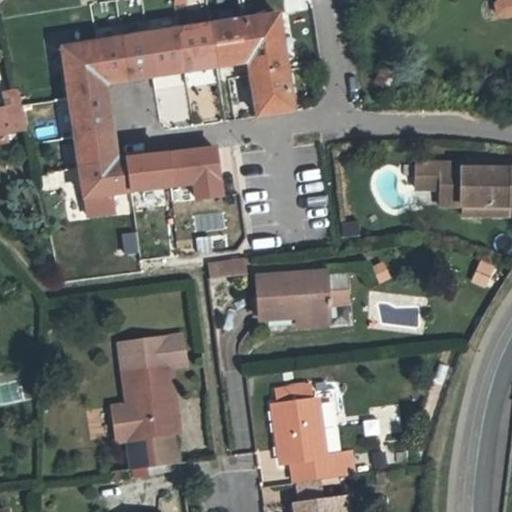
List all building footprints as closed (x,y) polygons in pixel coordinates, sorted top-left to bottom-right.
[(511,15),(511,0),(490,0),(493,18),(511,15)] [(278,15),(242,21),(210,26),(178,31),(147,36),(122,40),(97,43),(103,83),(105,83),(128,79),(153,75),(185,70),(216,65),(248,60),(248,61),(251,75),(257,116),(293,110),(286,70),(278,15)] [(62,49),(70,98),(76,139),(112,133),(106,93),(105,83),(103,83),(97,43),(62,49)] [(20,105),(17,89),(7,90),(4,95),(6,106),(0,106),(0,141),(6,140),(4,130),(25,127),(20,105)] [(116,161),(112,133),(76,139),(80,168),(116,163),(116,161)] [(165,155),(130,159),(133,191),(169,186),(170,186),(165,155)] [(116,163),(80,168),(86,216),(114,212),(111,194),(133,191),(130,159),(116,161),(116,163)] [(440,188),(440,164),(415,164),(415,188),(440,188)] [(511,168),(478,169),(478,176),(463,176),(463,169),(463,164),(440,164),(440,188),(440,205),(462,205),(462,215),(511,215),(511,205),(511,168)] [(79,218),(81,201),(66,199),(63,215),(79,218)] [(356,237),(355,221),(339,223),(341,239),(356,237)] [(426,268),(431,245),(423,243),(418,266),(426,268)] [(243,275),(242,259),(208,263),(210,279),(243,275)] [(470,284),(496,290),(501,267),(475,261),(470,284)] [(260,319),(298,316),(298,315),(305,314),(306,325),(329,323),(328,306),(348,305),(346,275),(326,276),(326,272),(257,277),(260,319)] [(116,441),(133,438),(170,433),(177,432),(168,365),(183,363),(180,336),(120,344),(128,403),(111,405),(116,441)] [(276,390),(278,405),(313,400),(311,385),(276,390)] [(317,400),(313,400),(278,405),(274,406),(282,463),(292,462),(295,483),(352,475),(349,451),(324,455),(317,400)] [(133,438),(134,443),(170,438),(170,433),(133,438)] [(129,454),(131,470),(132,470),(148,468),(172,465),(174,465),(170,438),(134,443),(135,453),(129,454)] [(173,472),(172,465),(148,468),(148,476),(173,472)] [(133,479),(132,470),(131,470),(110,473),(111,482),(133,479)] [(296,484),(298,504),(322,501),(320,481),(296,484)] [(347,511),(346,498),(322,501),(298,504),(296,505),(296,511),(347,511)]
